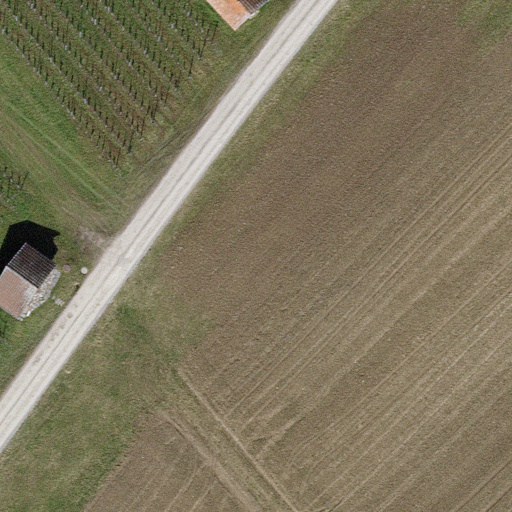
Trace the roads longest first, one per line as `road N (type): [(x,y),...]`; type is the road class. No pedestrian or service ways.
road 1 (track): [(319,0),(0,430)]
road 2 (track): [(106,285),(282,511)]
